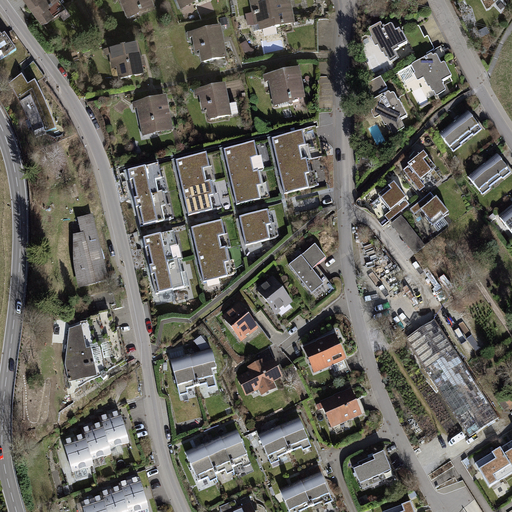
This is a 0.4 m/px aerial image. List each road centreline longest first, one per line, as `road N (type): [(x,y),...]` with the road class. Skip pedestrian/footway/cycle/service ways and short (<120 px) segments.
road 1 (residential): [(0,0),(77,105),(103,165),(158,437),(183,511)]
road 2 (residential): [(347,0),(340,89),(353,300),(377,387),(442,511)]
road 3 (secondary): [(16,511),(2,409),(21,225),(0,125)]
road 4 (residential): [(434,0),(511,138)]
